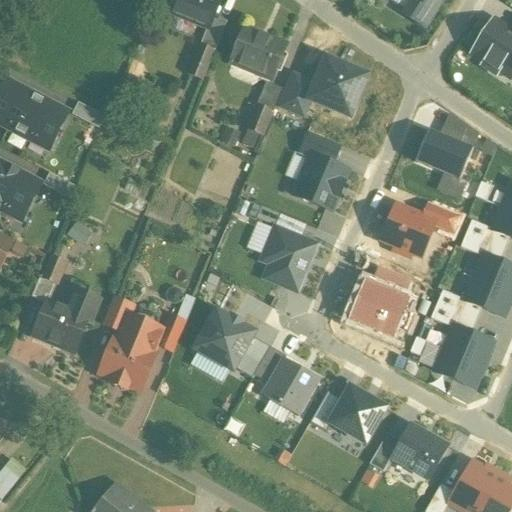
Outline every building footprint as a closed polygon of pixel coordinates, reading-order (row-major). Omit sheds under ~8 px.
[(174,0),(169,15),(181,20),(181,18),(208,29),(210,30),(215,17),(222,0),(174,0)] [(405,17),(424,29),(442,0),(413,0),(415,1),(405,17)] [(215,17),(210,30),(208,29),(201,46),(214,51),(214,52),(215,52),(227,22),(215,17)] [(511,29),(495,20),(473,58),(511,82),(511,29)] [(286,46),(246,29),(231,65),(250,73),(251,72),(272,80),(286,46)] [(214,51),(201,46),(189,75),(202,81),(214,52),(214,51)] [(327,64),(322,77),(325,78),(321,89),(294,80),(282,109),(303,118),(310,104),(352,120),(367,80),(327,64)] [(27,93),(6,82),(0,94),(0,125),(8,130),(27,93)] [(283,90),(267,83),(257,106),(272,112),(272,113),(273,113),(283,90)] [(27,93),(8,130),(28,141),(47,104),(27,93)] [(68,115),(47,104),(28,141),(49,151),(68,115)] [(272,112),(257,106),(247,131),(262,137),(272,113),(272,112)] [(472,149),(425,132),(413,165),(460,182),(472,149)] [(294,187),(290,198),(334,215),(349,175),(332,168),(340,147),(309,135),(301,156),(296,154),(284,184),(294,187)] [(0,164),(0,211),(1,212),(20,175),(0,164)] [(41,186),(20,175),(1,212),(22,223),(41,186)] [(511,193),(505,191),(489,236),(511,244),(511,193)] [(438,222),(393,206),(378,248),(423,264),(438,222)] [(80,224),(72,239),(88,248),(97,233),(80,224)] [(316,246),(275,230),(267,250),(275,254),(264,279),(297,293),(316,246)] [(0,267),(14,241),(0,233),(0,267)] [(508,251),(467,234),(461,249),(484,259),(502,266),(508,251)] [(67,265),(51,258),(42,279),(58,286),(67,265)] [(484,259),(474,281),(511,296),(511,270),(502,266),(484,259)] [(511,296),(474,281),(465,303),(482,310),(503,319),(511,297),(511,296)] [(413,302),(363,282),(346,325),(395,345),(413,302)] [(442,294),(432,317),(472,334),(482,310),(465,303),(442,294)] [(69,312),(48,304),(34,337),(58,347),(58,348),(74,355),(88,321),(91,323),(99,304),(76,295),(69,312)] [(129,305),(115,300),(103,327),(117,333),(127,311),(129,305)] [(115,340),(154,356),(158,347),(166,327),(127,311),(117,333),(115,340)] [(250,334),(207,311),(184,352),(227,375),(250,334)] [(166,327),(158,347),(172,353),(184,323),(170,318),(166,327)] [(454,329),(444,352),(483,368),(492,345),(454,329)] [(154,356),(115,340),(100,375),(141,391),(155,357),(154,356)] [(271,349),(255,377),(268,384),(284,357),(271,349)] [(444,352),(435,374),(474,390),(483,368),(444,352)] [(304,424),(328,382),(284,357),(268,384),(260,399),(304,424)] [(381,407),(339,385),(319,425),(361,447),(381,407)] [(429,484),(450,446),(409,423),(388,462),(429,484)] [(26,472),(12,461),(0,475),(0,500),(1,501),(26,472)] [(455,511),(511,511),(511,479),(486,464),(484,468),(472,461),(446,507),(455,511)] [(145,511),(116,488),(95,511),(145,511)]
